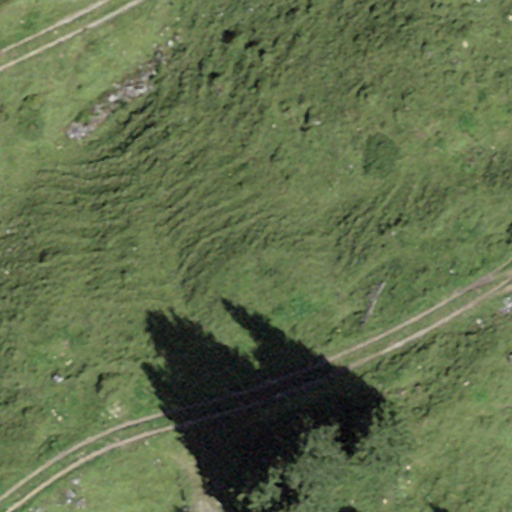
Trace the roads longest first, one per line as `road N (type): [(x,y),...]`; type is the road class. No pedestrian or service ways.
road 1 (track): [(511,266),(356,358),(196,420),(99,444),(0,507)]
road 2 (track): [(0,59),(123,0)]
